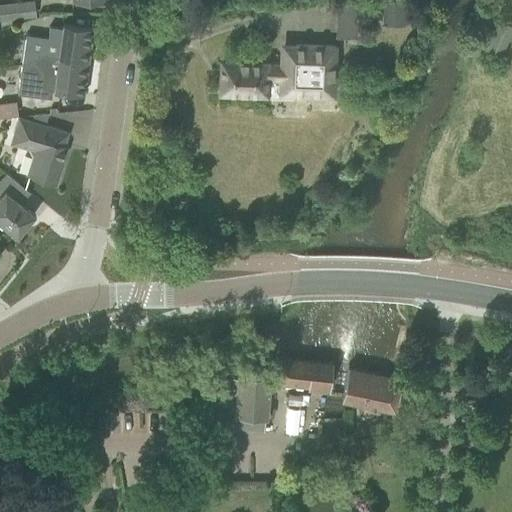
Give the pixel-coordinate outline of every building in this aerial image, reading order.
[(34,1),(0,4),(0,20),(36,16),(34,1)] [(363,36),(363,2),(339,1),(339,36),(363,36)] [(403,4),(384,4),(384,21),(403,21),(403,4)] [(93,28),(73,25),(62,24),(62,27),(49,25),(47,36),(26,34),(21,64),(41,55),(88,61),(93,28)] [(492,34),(485,50),(500,57),(508,41),(492,34)] [(281,42),(280,51),(280,64),(222,62),(221,92),(265,93),(335,97),(338,43),(281,42)] [(21,64),(18,93),(50,97),(51,90),(64,92),(83,94),(88,61),(41,55),(21,64)] [(0,116),(21,114),(20,100),(0,101),(0,116)] [(66,131),(47,125),(17,116),(9,143),(28,149),(31,155),(25,175),(56,184),(68,146),(62,144),(66,131)] [(25,189),(10,176),(4,171),(0,176),(0,222),(16,236),(34,214),(16,200),(25,189)] [(332,363),(276,357),(273,384),(329,390),(332,363)] [(401,379),(393,377),(348,368),(341,399),(394,410),(401,379)] [(266,416),(267,401),(269,376),(237,374),(237,377),(223,376),(221,398),(211,397),(209,425),(263,430),(265,416),(266,416)]
